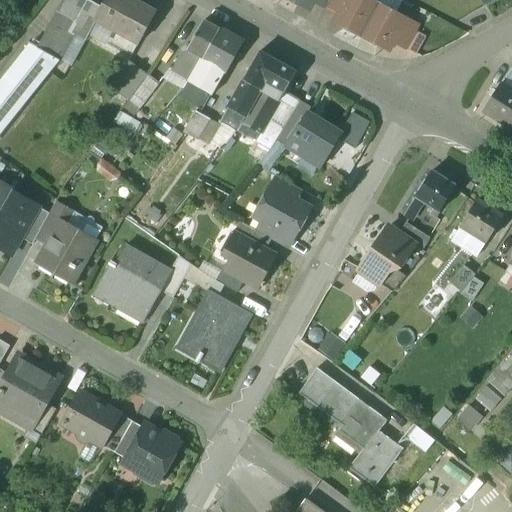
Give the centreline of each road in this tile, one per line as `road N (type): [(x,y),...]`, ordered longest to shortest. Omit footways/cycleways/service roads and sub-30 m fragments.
road 1 (residential): [(232,434),(288,318),(411,105)]
road 2 (residential): [(232,434),(0,302)]
road 3 (residential): [(217,0),(411,105)]
road 4 (residential): [(411,105),(511,33)]
